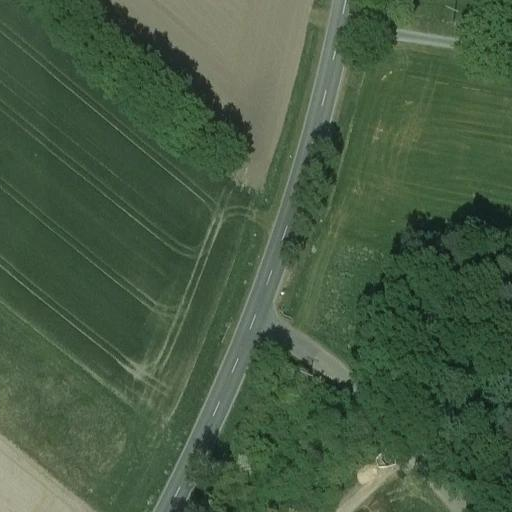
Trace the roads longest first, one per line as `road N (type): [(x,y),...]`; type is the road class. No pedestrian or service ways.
road 1 (tertiary): [(347,0),(304,175),(252,328)]
road 2 (unclassified): [(462,511),(331,369),(252,328)]
road 3 (tertiary): [(252,328),(170,511)]
